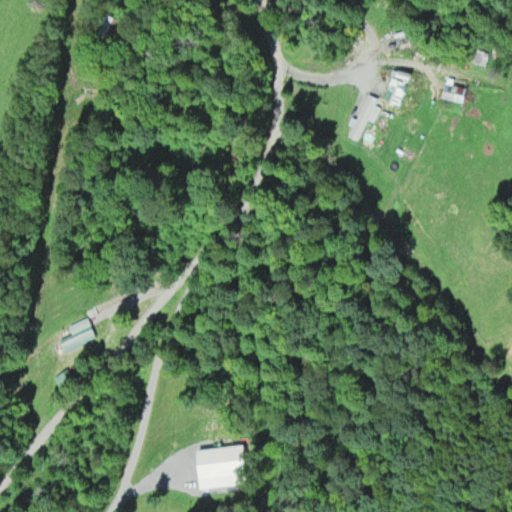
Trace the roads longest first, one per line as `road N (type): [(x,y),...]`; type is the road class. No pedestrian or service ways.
road 1 (residential): [(0,484),(194,264),(247,176),(270,123),(261,5)]
road 2 (residential): [(511,41),(436,61),(366,19),(258,0)]
